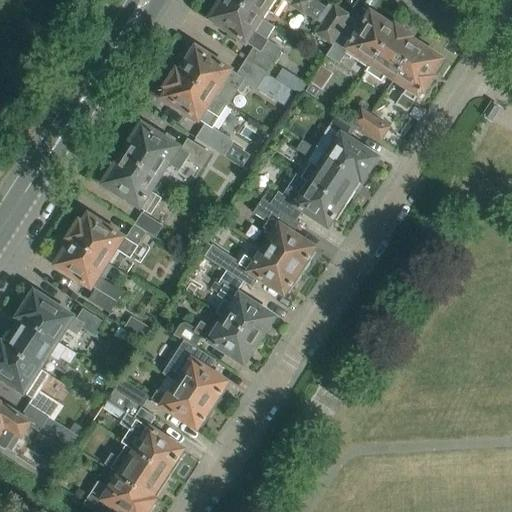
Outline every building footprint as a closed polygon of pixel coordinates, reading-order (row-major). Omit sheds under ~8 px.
[(275,27),(263,19),(234,0),(218,0),(216,5),(217,9),(210,20),(254,48),(246,61),(266,74),(273,63),(275,64),(282,53),(281,51),(282,49),(269,41),(270,40),(267,38),(275,27)] [(284,0),(234,0),(263,19),(268,12),(274,16),(284,0)] [(284,0),(290,4),(290,5),(303,14),(304,12),(312,0),(311,0),(284,0)] [(335,33),(347,15),(335,7),(324,25),(335,33)] [(371,65),(394,30),(384,24),(383,19),(377,15),(373,17),(369,14),(364,22),(354,15),(352,18),(347,27),(335,45),(334,44),(327,57),(339,64),(348,50),(370,65),(371,65)] [(324,25),(318,34),(334,44),(335,45),(347,27),(342,24),(335,33),(324,25)] [(394,79),(417,45),(410,40),(411,38),(408,35),(407,32),(401,28),(398,29),(395,27),(394,30),(371,65),(370,65),(366,71),(381,82),(387,74),(394,79)] [(420,47),(417,45),(394,79),(408,88),(404,94),(403,93),(395,106),(407,113),(420,93),(421,94),(423,92),(424,92),(436,73),(439,75),(446,64),(430,54),(430,50),(423,46),(420,47)] [(189,48),(185,53),(185,57),(175,72),(226,106),(227,104),(229,105),(238,91),(242,93),(247,85),(256,90),(266,74),(246,61),(236,76),(192,47),(189,48)] [(226,106),(175,72),(174,74),(170,75),(166,81),(167,85),(165,87),(168,89),(163,98),(204,125),(196,138),(224,156),(232,146),(232,144),(233,142),(232,140),(231,139),(213,127),(226,106)] [(320,92),(311,86),(306,95),(314,100),(320,92)] [(491,122),(500,109),(491,103),(483,116),(491,122)] [(361,128),(369,116),(361,110),(351,124),(360,130),(361,128)] [(349,141),(355,130),(360,134),(363,129),(361,128),(360,130),(351,124),(336,115),(315,148),(314,149),(363,181),(363,180),(367,179),(371,172),(370,169),(377,159),(349,141)] [(389,129),(369,116),(361,128),(363,129),(381,141),(389,129)] [(141,126),(132,140),(129,138),(119,153),(158,178),(167,164),(180,171),(188,159),(202,168),(210,153),(187,139),(180,151),(141,126)] [(314,149),(315,148),(303,140),(296,150),(310,158),(308,161),(310,162),(300,178),(308,183),(346,207),(363,181),(314,149)] [(158,178),(119,153),(110,169),(113,171),(104,184),(151,214),(162,199),(150,191),(158,178)] [(308,183),(302,193),(289,185),(281,197),(328,227),(332,220),(334,221),(335,220),(337,221),(346,207),(308,183)] [(254,214),(267,222),(263,228),(274,234),(264,249),(302,274),(304,271),(308,270),(312,264),(310,263),(311,261),(309,260),(310,259),(308,257),(314,249),(293,235),(300,224),(264,200),(254,214)] [(142,212),(134,226),(147,234),(147,233),(156,239),(163,226),(142,212)] [(140,244),(147,234),(134,226),(125,240),(88,217),(83,225),(79,223),(78,226),(73,227),(69,233),(70,237),(69,238),(106,263),(107,262),(118,269),(127,256),(130,258),(139,244),(140,244)] [(106,263),(69,238),(59,254),(55,255),(52,260),(53,264),(97,292),(90,302),(108,313),(122,291),(113,285),(114,285),(98,275),(106,263)] [(212,248),(205,258),(226,272),(244,283),(246,284),(253,274),(284,294),(289,286),(291,288),(292,286),(294,288),(295,286),(298,285),(303,278),(302,275),(302,274),(264,249),(255,262),(245,255),(239,264),(233,260),(212,248)] [(237,294),(244,283),(226,272),(219,283),(224,285),(217,295),(224,299),(216,313),(224,319),(259,341),(261,338),(265,337),(269,332),(268,328),(274,318),(237,294)] [(195,307),(207,307),(207,292),(195,292),(195,307)] [(20,316),(18,318),(56,342),(57,341),(65,328),(77,336),(82,328),(93,335),(102,321),(83,309),(75,320),(34,294),(27,305),(24,305),(19,313),(20,316)] [(132,317),(123,330),(144,344),(153,330),(132,317)] [(56,342),(18,318),(9,333),(8,332),(6,333),(2,340),(2,343),(1,345),(39,369),(49,353),(59,358),(59,357),(70,364),(77,353),(65,345),(64,346),(57,341),(56,342)] [(259,341),(224,319),(216,330),(201,321),(196,329),(186,322),(181,324),(174,334),(185,341),(195,348),(202,337),(244,365),(250,355),(254,354),(258,349),(257,345),(259,341)] [(185,341),(164,375),(215,409),(217,406),(220,405),(223,401),(223,398),(224,396),(222,395),(223,394),(221,392),(226,383),(208,371),(215,360),(195,348),(185,341)] [(39,369),(1,345),(0,346),(0,378),(32,399),(28,406),(45,417),(54,423),(55,421),(64,406),(40,391),(50,377),(39,369)] [(215,409),(164,375),(143,409),(156,417),(156,418),(159,420),(166,409),(197,429),(202,421),(204,422),(205,421),(207,422),(208,419),(212,418),(214,414),(214,410),(215,409)] [(122,378),(115,390),(142,408),(150,396),(122,378)] [(143,409),(142,408),(115,390),(107,402),(127,414),(121,423),(131,430),(123,443),(126,445),(126,446),(172,475),(180,462),(178,460),(179,458),(178,458),(183,450),(159,435),(159,434),(156,432),(155,432),(149,428),(156,418),(156,417),(143,409)] [(0,404),(0,446),(7,451),(16,436),(22,440),(31,426),(38,431),(37,432),(61,446),(62,444),(73,451),(82,438),(55,421),(54,423),(45,417),(28,406),(20,417),(0,404)] [(155,501),(172,475),(126,446),(115,463),(104,456),(99,464),(118,476),(118,477),(155,501)] [(155,501),(118,477),(110,488),(99,481),(84,504),(96,511),(107,511),(111,506),(120,511),(151,511),(155,507),(153,503),(155,501)]
